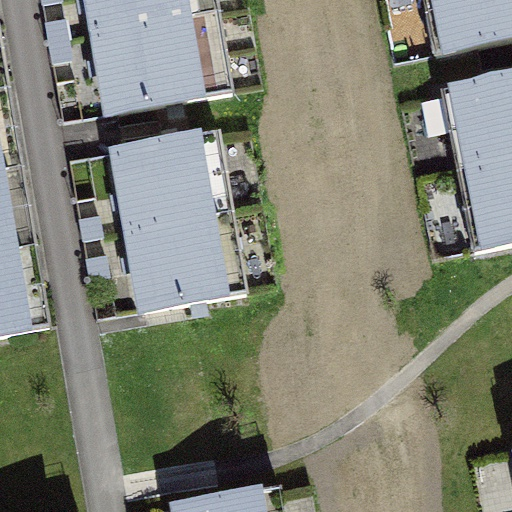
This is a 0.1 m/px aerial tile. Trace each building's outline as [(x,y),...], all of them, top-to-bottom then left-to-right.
[(212,0),(69,0),(76,36),(214,13),(212,0)] [(511,0),(427,0),(438,54),(511,39),(511,0)] [(76,36),(83,76),(89,117),(228,94),(221,53),(214,13),(76,36)] [(511,84),(448,97),(478,250),(511,243),(511,84)] [(106,233),(227,207),(214,130),(92,151),(106,233)] [(227,207),(106,233),(119,309),(184,298),(240,288),(227,207)] [(6,243),(0,243),(0,339),(22,336),(6,243)] [(283,511),(280,491),(168,510),(168,511),(283,511)]
